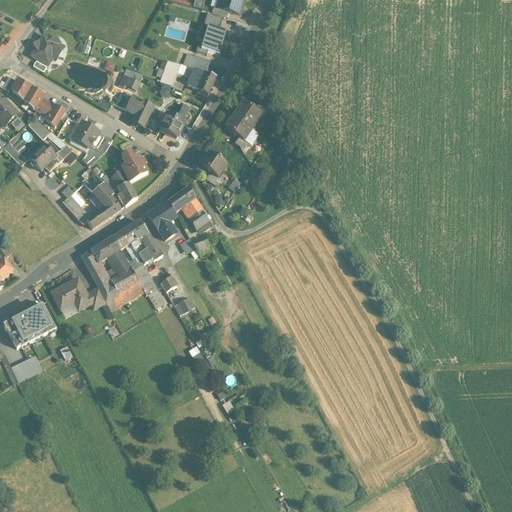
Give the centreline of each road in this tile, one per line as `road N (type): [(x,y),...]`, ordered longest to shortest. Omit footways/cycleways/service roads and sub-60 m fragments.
road 1 (track): [(180,165),(225,231),(249,233),(305,205),(324,220),(387,321),(478,511)]
road 2 (residential): [(0,300),(129,218),(180,165)]
road 3 (residential): [(180,165),(3,57)]
road 4 (residential): [(180,165),(271,0)]
